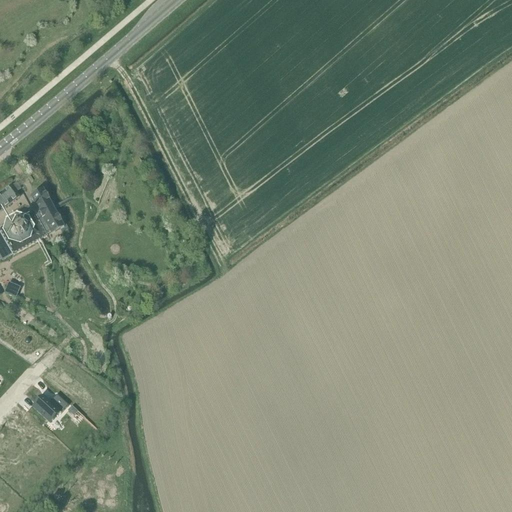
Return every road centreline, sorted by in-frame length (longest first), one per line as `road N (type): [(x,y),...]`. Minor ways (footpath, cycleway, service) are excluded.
road 1 (track): [(109,57),(130,82),(224,273)]
road 2 (primary): [(0,149),(176,0)]
road 3 (track): [(95,70),(124,142),(103,212)]
